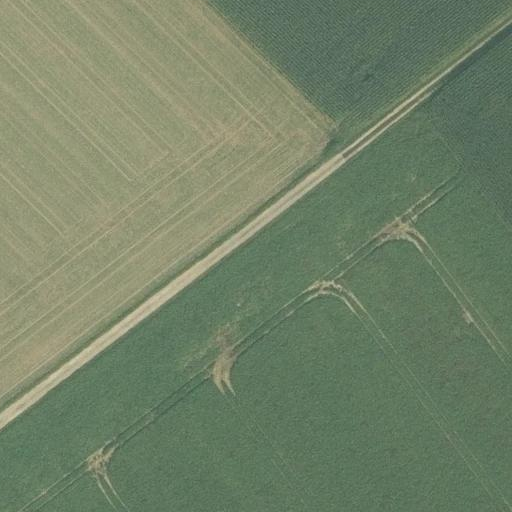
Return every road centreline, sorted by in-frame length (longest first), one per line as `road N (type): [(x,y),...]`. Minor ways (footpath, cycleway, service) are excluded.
road 1 (track): [(0,422),(511,24)]
road 2 (track): [(178,0),(210,31),(274,212)]
